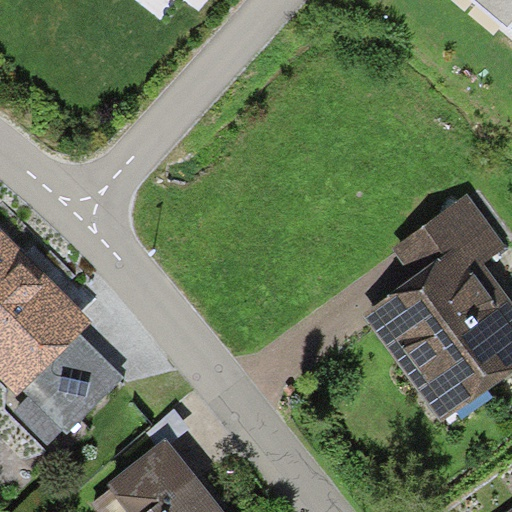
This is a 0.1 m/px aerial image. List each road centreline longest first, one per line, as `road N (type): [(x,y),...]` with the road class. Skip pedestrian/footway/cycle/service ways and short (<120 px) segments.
road 1 (residential): [(305,511),(85,217)]
road 2 (residential): [(275,0),(85,217)]
